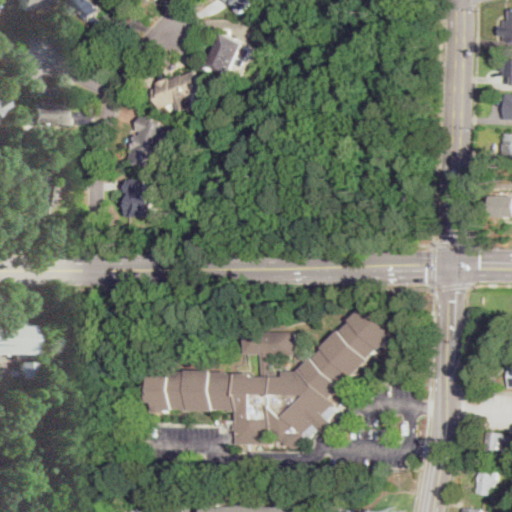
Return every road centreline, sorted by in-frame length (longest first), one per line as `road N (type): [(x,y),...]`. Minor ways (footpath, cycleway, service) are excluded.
road 1 (primary): [(454,266),(0,269)]
road 2 (residential): [(94,269),(98,164),(114,94),(148,44),(183,27)]
road 3 (secondary): [(454,266),(459,0)]
road 4 (secondary): [(431,511),(451,368),(454,266)]
